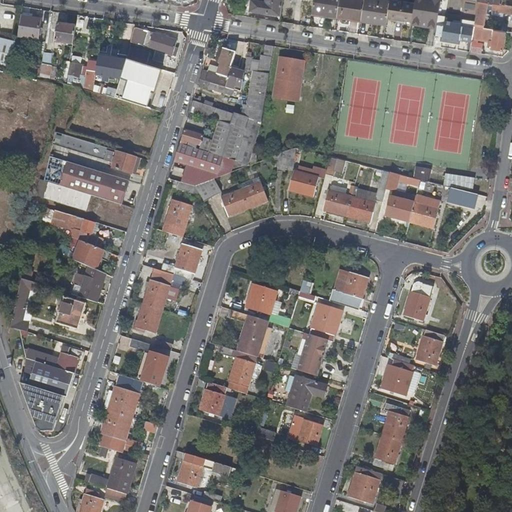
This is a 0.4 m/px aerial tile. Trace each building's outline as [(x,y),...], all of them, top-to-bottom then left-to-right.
[(251,0),(250,10),(282,15),(283,0),(266,0),(266,1),(259,0),(251,0)] [(314,0),(312,11),(337,15),(339,0),(314,0)] [(339,0),(337,15),(362,19),(364,0),(339,0)] [(390,1),(381,0),(364,0),(362,19),(387,23),(388,17),(390,1)] [(388,17),(412,21),(415,4),(391,0),(390,0),(390,1),(388,17)] [(440,0),(415,0),(415,4),(412,21),(412,23),(437,27),(439,11),(440,0)] [(484,28),(488,2),(479,0),(478,0),(474,26),(484,28)] [(500,4),(494,3),(493,9),(505,11),(511,12),(511,5),(502,4),(500,4)] [(446,12),(439,11),(437,27),(435,36),(442,37),(441,41),(454,43),(455,39),(472,42),(472,39),(474,27),(444,23),(446,12)] [(42,19),(22,16),(19,36),(39,39),(42,19)] [(55,41),(73,44),(76,25),(58,22),(55,41)] [(175,47),(178,39),(136,26),(131,42),(173,55),(173,54),(175,55),(178,48),(175,47)] [(503,49),(505,31),(484,28),(474,26),(474,27),(472,39),(483,40),(483,38),(493,39),(492,48),(503,49)] [(16,42),(0,38),(0,67),(10,70),(16,42)] [(259,72),(270,74),(275,46),(264,44),(261,60),(253,59),(253,57),(252,56),(253,52),(249,51),(246,69),(259,72)] [(220,75),(203,69),(201,79),(234,89),(242,92),(245,72),(238,70),(239,67),(232,64),(236,52),(225,48),(221,60),(223,65),(220,75)] [(53,55),(44,53),(42,66),(40,77),(50,79),(53,66),(52,66),(53,55)] [(118,59),(100,56),(97,72),(96,75),(115,78),(118,59)] [(305,61),(281,58),(275,97),(300,100),(305,61)] [(148,108),(160,70),(128,59),(118,91),(115,98),(148,108)] [(58,77),(57,81),(67,83),(70,64),(70,62),(65,61),(64,68),(63,68),(61,78),(58,77)] [(35,66),(14,62),(13,71),(40,77),(42,66),(36,64),(35,66)] [(84,66),(70,64),(67,83),(78,87),(94,91),(96,75),(97,72),(88,70),(86,80),(82,79),(84,66)] [(259,72),(257,84),(269,86),(270,74),(259,72)] [(233,95),(234,89),(201,79),(199,84),(209,87),(209,88),(233,95)] [(269,86),(257,84),(254,83),(250,94),(266,99),(269,86)] [(115,98),(118,91),(108,88),(105,95),(115,98)] [(262,121),(266,99),(250,94),(248,105),(243,105),(242,115),(262,121)] [(204,135),(185,129),(180,143),(200,149),(250,165),(251,164),(256,163),(259,143),(256,142),(262,122),(220,109),(194,100),(190,111),(219,120),(213,140),(204,137),(204,135)] [(131,173),(136,157),(63,134),(56,132),(53,144),(104,160),(104,159),(114,162),(112,168),(131,174),(131,173)] [(196,185),(249,165),(200,149),(180,143),(170,179),(196,185)] [(307,154),(308,151),(295,148),(288,150),(286,168),(294,167),(296,151),(307,154)] [(279,171),(286,172),(286,168),(288,150),(274,156),(276,160),(280,158),(279,171)] [(60,165),(62,160),(50,156),(44,180),(61,186),(67,167),(60,165)] [(136,175),(141,158),(136,157),(131,173),(136,175)] [(343,176),(347,161),(331,157),(326,174),(325,177),(333,179),(334,173),(343,176)] [(122,205),(129,181),(62,160),(60,165),(67,167),(61,186),(122,205)] [(319,178),(325,179),(325,177),(326,174),(295,166),(294,171),(319,178)] [(319,178),(294,171),(289,190),(314,196),(319,178)] [(384,171),(378,193),(376,200),(377,200),(383,201),(386,187),(390,172),(384,171)] [(429,173),(415,171),(414,177),(428,180),(429,173)] [(396,179),(419,185),(420,180),(413,178),(390,172),(386,187),(393,189),(396,179)] [(444,172),(442,185),(474,189),(475,176),(444,172)] [(243,190),(261,183),(259,176),(241,184),(243,190)] [(223,193),(215,179),(196,187),(205,202),(223,193)] [(194,194),(196,186),(179,181),(177,189),(194,194)] [(91,196),(48,183),(43,198),(87,211),(91,196)] [(268,201),(261,183),(243,190),(241,190),(249,209),(268,201)] [(352,197),(349,196),(346,195),(347,189),(334,185),(331,187),(330,191),(329,191),(324,209),(347,215),(352,197)] [(356,198),(358,188),(359,187),(355,186),(352,197),(347,215),(371,222),(376,203),(356,198)] [(376,200),(378,193),(358,188),(356,198),(376,203),(377,200),(376,200)] [(475,206),(477,194),(456,189),(453,201),(475,206)] [(228,217),(249,209),(241,190),(221,198),(228,217)] [(392,196),(414,202),(416,197),(393,192),(392,196)] [(414,202),(392,196),(391,196),(386,215),(409,221),(414,202)] [(174,200),(164,231),(183,237),(193,206),(174,200)] [(439,209),(414,202),(409,221),(434,228),(439,209)] [(91,235),(95,222),(73,215),(71,222),(78,224),(76,228),(81,230),(81,232),(91,235)] [(104,252),(104,250),(81,241),(80,244),(104,252)] [(101,259),(104,252),(80,244),(74,259),(89,266),(96,270),(101,259)] [(165,262),(162,270),(174,274),(193,280),(202,250),(184,244),(177,266),(165,262)] [(109,263),(112,254),(104,252),(101,259),(109,263)] [(97,302),(106,274),(96,270),(89,266),(79,296),(97,302)] [(172,281),(174,274),(162,270),(155,268),(153,275),(172,281)] [(343,294),(350,272),(340,269),(334,290),(343,294)] [(343,294),(334,290),(333,290),(329,300),(359,310),(369,278),(350,272),(343,294)] [(37,291),(39,284),(22,278),(11,327),(21,330),(28,332),(30,324),(22,322),(29,288),(37,291)] [(152,280),(145,304),(163,309),(171,285),(152,280)] [(312,283),(303,280),(300,291),(299,291),(309,294),(312,283)] [(413,317),(420,319),(424,320),(434,286),(419,281),(418,281),(417,281),(416,282),(415,283),(414,284),(405,315),(413,317)] [(253,284),(245,313),(264,319),(269,321),(288,327),(291,319),(271,313),(277,291),(253,284)] [(288,294),(298,296),(299,291),(300,291),(290,288),(288,294)] [(313,301),(315,296),(309,294),(299,291),(298,296),(313,301)] [(86,303),(65,297),(57,323),(78,329),(86,303)] [(156,333),(163,309),(145,304),(140,320),(137,319),(134,329),(146,332),(146,330),(156,333)] [(319,304),(310,334),(333,341),(343,311),(319,304)] [(267,327),(269,321),(264,319),(245,313),(231,309),(229,317),(247,323),(239,351),(257,356),(267,327)] [(273,328),(267,327),(257,356),(263,358),(273,328)] [(426,362),(432,364),(436,365),(445,336),(426,330),(417,360),(426,362)] [(146,351),(148,343),(131,338),(128,346),(146,351)] [(303,357),(298,370),(317,376),(326,346),(302,338),(297,355),(303,357)] [(157,339),(155,345),(172,351),(174,344),(157,339)] [(231,357),(234,349),(219,345),(217,353),(231,357)] [(29,349),(27,358),(35,360),(37,361),(50,365),(53,356),(29,349)] [(61,356),(57,367),(65,369),(67,370),(75,373),(80,357),(82,352),(73,349),(71,354),(70,354),(68,358),(61,356)] [(170,357),(151,351),(143,376),(162,381),(170,357)] [(256,360),(257,356),(239,351),(229,381),(237,383),(246,386),(248,387),(256,360)] [(394,354),(392,358),(410,364),(411,359),(394,354)] [(33,368),(35,360),(27,358),(26,366),(33,368)] [(412,371),(414,365),(410,364),(392,358),(382,389),(406,396),(413,372),(412,371)] [(264,363),(256,360),(248,387),(256,389),(264,363)] [(59,394),(67,370),(65,369),(57,367),(50,365),(37,361),(29,385),(59,394)] [(133,417),(144,382),(120,374),(115,391),(109,389),(103,408),(109,410),(133,417)] [(297,376),(287,406),(306,412),(312,394),(324,398),(328,386),(297,376)] [(219,416),(225,395),(221,394),(224,386),(209,381),(200,410),(219,416)] [(230,396),(225,395),(219,416),(224,417),(230,396)] [(402,440),(409,417),(400,414),(403,407),(387,402),(385,409),(390,411),(383,434),(402,440)] [(411,409),(403,407),(400,414),(409,417),(411,409)] [(122,452),(133,417),(109,410),(102,434),(104,434),(101,446),(102,446),(109,448),(122,452)] [(297,440),(304,419),(300,418),(294,439),(297,440)] [(323,425),(304,419),(297,440),(316,446),(323,425)] [(148,422),(145,430),(156,434),(159,425),(148,422)] [(276,432),(258,427),(255,435),(273,441),(276,432)] [(393,470),(402,440),(383,434),(374,465),(393,470)] [(107,457),(109,448),(102,446),(100,455),(107,457)] [(203,467),(228,475),(230,476),(230,475),(237,477),(240,469),(187,453),(178,482),(197,488),(198,486),(200,487),(202,481),(199,480),(203,467)] [(88,473),(85,481),(108,488),(127,493),(136,464),(117,458),(110,480),(88,473)] [(373,503),(382,473),(358,466),(349,496),(373,503)] [(227,478),(228,475),(203,467),(199,480),(202,481),(205,471),(227,478)] [(124,502),(127,493),(108,488),(106,496),(124,502)] [(275,511),(281,491),(277,490),(271,510),(275,511)] [(207,491),(204,498),(214,500),(221,503),(223,496),(207,491)] [(281,491),(275,511),(274,511),(296,511),(301,497),(283,491),(281,491)] [(85,493),(79,511),(100,511),(104,499),(85,493)] [(210,511),(214,500),(204,498),(188,493),(186,499),(193,501),(189,511),(210,511)]
